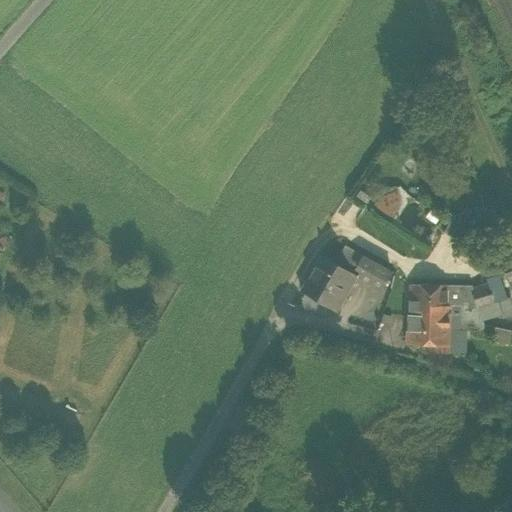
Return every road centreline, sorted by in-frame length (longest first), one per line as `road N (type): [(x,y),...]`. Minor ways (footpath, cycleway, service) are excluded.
road 1 (residential): [(163,511),(283,306),(353,329)]
road 2 (track): [(438,0),(511,169)]
